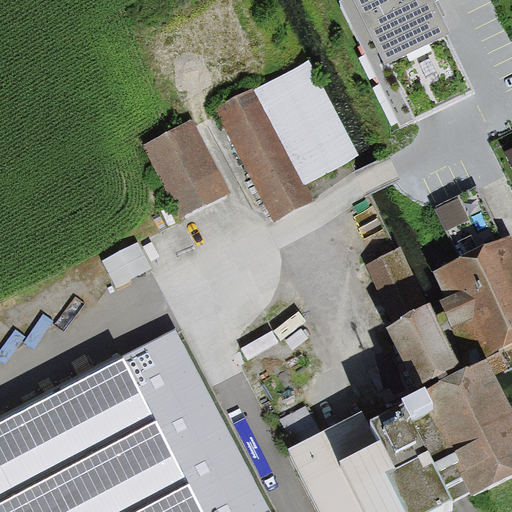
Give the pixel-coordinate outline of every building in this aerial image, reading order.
[(474,96),(429,0),(349,0),(350,0),(340,5),(398,131),(474,96)] [(307,68),(220,113),(275,220),(311,201),(302,183),(353,157),(307,68)] [(190,122),(143,147),(182,220),(229,195),(190,122)] [(477,193),(437,214),(457,253),(498,232),(477,193)] [(511,241),(511,239),(435,279),(478,361),(511,343),(511,241)] [(315,511),(442,511),(511,477),(511,422),(483,364),(458,376),(397,256),(360,274),(417,386),(286,452),(315,511)] [(0,424),(0,511),(265,511),(172,335),(0,424)]
